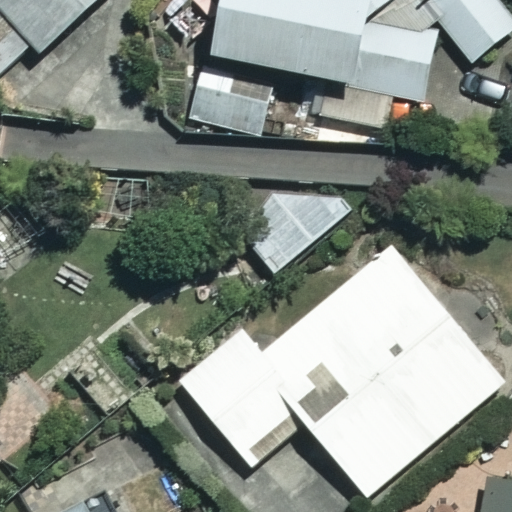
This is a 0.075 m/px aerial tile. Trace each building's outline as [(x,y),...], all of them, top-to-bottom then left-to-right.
[(0,0),(0,91),(93,0),(0,0)] [(209,0),(197,57),(419,102),(435,25),(467,63),(511,25),(511,24),(491,0),(209,0)] [(273,86),(199,67),(185,121),(260,140),(273,86)] [(336,220),(299,175),(232,230),(269,275),(336,220)] [(500,385),(387,248),(262,352),(241,327),(174,383),(245,470),(298,426),(360,500),(500,385)] [(511,511),(511,484),(500,482),(493,511),(511,511)]
